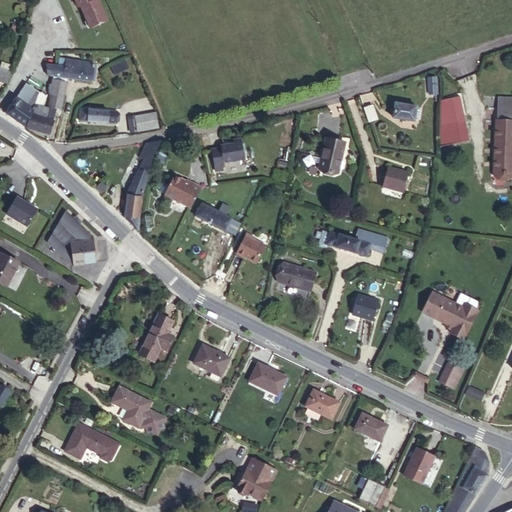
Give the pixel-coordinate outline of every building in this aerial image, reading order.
[(74,0),(78,8),(81,7),(90,28),(108,21),(98,0),(74,0)] [(24,27),(14,23),(11,31),(22,35),(24,27)] [(55,48),(53,56),(51,69),(89,75),(91,62),(92,55),(55,48)] [(51,69),(53,56),(42,54),(40,67),(51,69)] [(125,60),(111,67),(115,74),(129,68),(125,60)] [(2,62),(0,67),(11,71),(13,65),(2,62)] [(11,71),(0,67),(0,81),(7,84),(11,71)] [(62,76),(50,73),(48,83),(48,86),(59,89),(62,76)] [(7,108),(25,119),(33,104),(40,107),(46,108),(45,101),(43,100),(47,88),(39,86),(26,78),(7,108)] [(437,78),(428,78),(429,94),(437,94),(437,78)] [(48,86),(45,98),(57,100),(59,89),(48,86)] [(460,96),(441,101),(439,147),(469,141),(460,96)] [(511,100),(498,100),(494,177),(511,178),(511,175),(511,100)] [(414,121),(417,107),(395,103),(393,118),(414,121)] [(25,119),(47,125),(52,111),(46,108),(40,107),(33,104),(25,119)] [(372,105),(364,108),(369,123),(377,119),(372,105)] [(117,111),(81,108),(80,121),(116,124),(117,111)] [(129,132),(159,127),(156,113),(127,118),(129,132)] [(151,167),(162,138),(144,141),(141,150),(143,155),(130,188),(123,221),(138,234),(144,186),(151,167)] [(319,169),(338,173),(339,170),(341,170),(342,169),(344,162),(343,161),(341,160),(345,143),(326,138),(321,159),(311,156),(310,155),(302,160),(307,167),(315,163),(320,164),(319,169)] [(229,148),(216,151),(220,169),(240,164),(236,143),(228,144),(229,148)] [(164,161),(155,158),(151,167),(161,171),(164,161)] [(403,192),(409,173),(388,168),(382,186),(403,192)] [(278,171),(276,179),(286,182),(288,173),(278,171)] [(161,178),(156,187),(157,190),(163,193),(189,206),(199,186),(190,182),(189,183),(172,174),(170,180),(164,177),(161,178)] [(100,181),(94,187),(100,193),(106,186),(100,181)] [(34,205),(13,191),(4,205),(9,209),(4,217),(20,227),(34,205)] [(338,215),(349,218),(351,212),(340,209),(338,215)] [(214,211),(211,219),(194,212),(189,224),(219,237),(224,225),(217,222),(220,214),(214,211)] [(72,220),(65,214),(53,233),(72,251),(74,266),(96,262),(93,237),(79,226),(73,226),(73,220),(72,220)] [(75,217),(72,220),(73,220),(73,226),(79,226),(82,223),(75,217)] [(227,240),(233,229),(224,225),(219,237),(227,240)] [(325,248),(326,244),(367,256),(369,248),(384,253),(388,238),(358,229),(355,240),(322,231),(318,243),(320,246),(325,248)] [(49,242),(74,266),(72,251),(53,233),(49,242)] [(248,244),(240,240),(229,259),(248,270),(258,252),(247,246),(248,244)] [(14,258),(0,252),(0,281),(6,284),(14,258)] [(308,282),(276,271),(271,288),(304,298),(308,282)] [(451,330),(450,333),(463,340),(478,311),(464,304),(463,307),(443,296),(442,298),(430,292),(422,308),(434,315),(433,317),(446,324),(453,327),(451,330)] [(371,306),(350,299),(345,314),(366,321),(371,306)] [(168,326),(156,319),(135,359),(148,366),(157,350),(162,353),(170,339),(164,334),(168,326)] [(227,363),(199,349),(188,371),(217,384),(227,363)] [(449,361),(438,380),(444,384),(448,377),(452,380),(456,373),(460,376),(463,370),(449,361)] [(250,367),(241,385),(269,398),(278,381),(250,367)] [(444,384),(452,389),(460,376),(456,373),(452,380),(448,377),(444,384)] [(0,405),(1,406),(9,392),(0,386),(0,405)] [(481,402),(485,394),(469,386),(465,395),(481,402)] [(151,403),(120,387),(112,403),(125,409),(125,407),(129,409),(124,420),(138,428),(140,425),(147,429),(148,433),(152,432),(157,434),(160,429),(164,428),(163,424),(165,419),(150,411),(149,412),(147,411),(151,403)] [(304,393),(295,411),(323,423),(331,406),(304,393)] [(466,397),(462,405),(477,411),(481,403),(466,397)] [(343,432),(369,444),(377,428),(352,416),(343,432)] [(87,418),(84,423),(91,426),(93,421),(87,418)] [(119,445),(79,424),(65,451),(81,458),(87,445),(91,447),(90,449),(102,455),(103,458),(107,460),(110,459),(111,460),(119,445)] [(394,477),(410,485),(424,458),(407,450),(394,477)] [(475,455),(468,452),(445,501),(439,511),(462,511),(477,489),(484,473),(482,466),(479,459),(475,455)] [(277,471),(253,458),(237,489),(247,494),(248,493),(262,500),(277,471)] [(350,499),(367,508),(377,488),(360,479),(350,499)] [(356,511),(333,501),(327,511),(356,511)] [(243,503),(242,511),(245,511),(255,511),(257,505),(243,503)]
